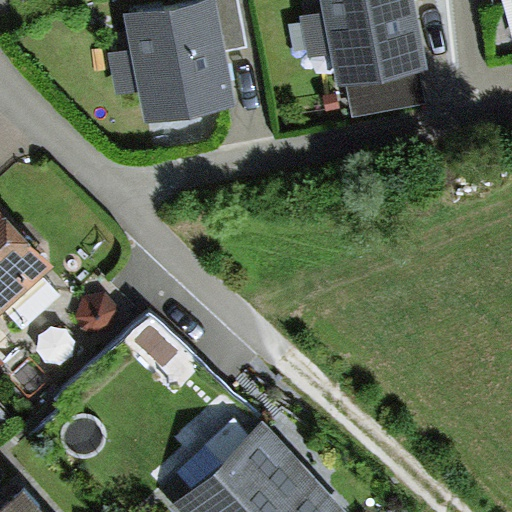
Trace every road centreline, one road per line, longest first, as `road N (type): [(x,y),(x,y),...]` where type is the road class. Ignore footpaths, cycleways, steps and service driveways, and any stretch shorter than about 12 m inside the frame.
road 1 (residential): [(0,77),(118,185),(511,105)]
road 2 (track): [(452,511),(280,360)]
